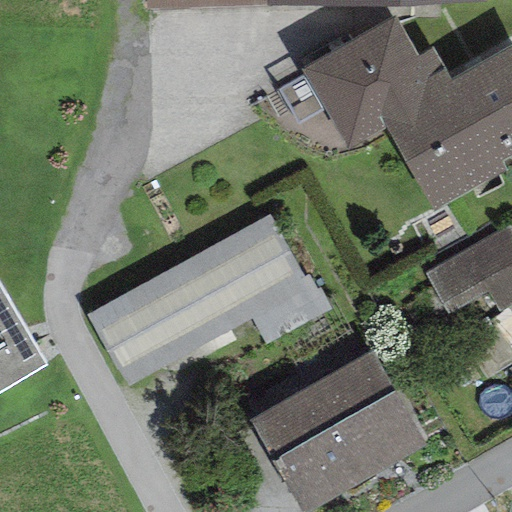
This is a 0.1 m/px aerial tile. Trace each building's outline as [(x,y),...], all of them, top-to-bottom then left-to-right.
[(144,0),(145,12),(267,8),(266,0),(144,0)] [(348,150),(383,128),(454,86),(449,78),(432,49),(417,58),(393,17),(301,72),(348,150)] [(511,42),(449,78),(454,86),(383,128),(432,215),(509,171),(502,158),(511,152),(511,42)] [(268,214),(86,313),(126,388),(252,319),(266,345),(331,310),(319,288),(316,290),(308,275),(303,278),(268,214)] [(511,227),(511,226),(422,273),(444,315),(488,292),(498,312),(511,304),(511,227)] [(0,288),(0,392),(46,366),(0,288)] [(372,352),(250,420),(301,511),(304,511),(424,445),(372,352)] [(230,511),(225,501),(203,511),(230,511)]
